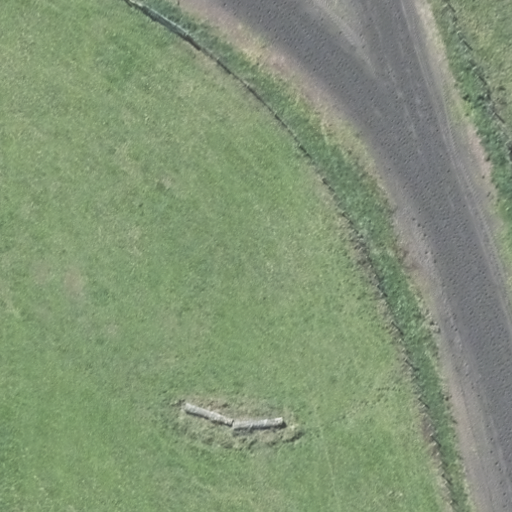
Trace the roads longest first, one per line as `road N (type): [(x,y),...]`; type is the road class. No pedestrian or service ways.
road 1 (track): [(358,0),(511,455)]
road 2 (track): [(184,0),(405,141)]
